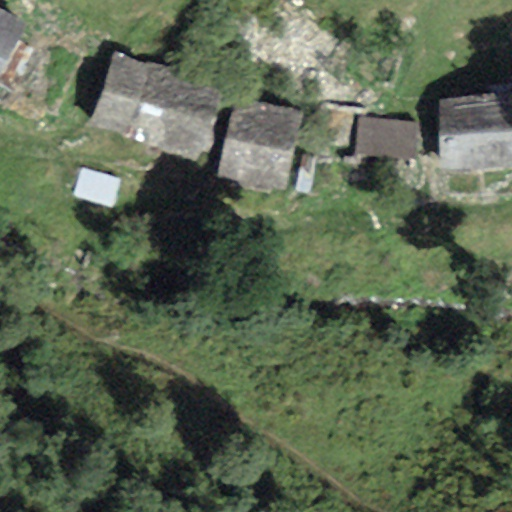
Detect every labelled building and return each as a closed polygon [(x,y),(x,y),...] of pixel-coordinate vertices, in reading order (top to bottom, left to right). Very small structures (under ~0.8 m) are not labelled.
[(283,3),(245,54),(298,92),(335,40),(283,3)] [(0,68),(24,19),(0,9),(0,68)] [(220,83),(112,49),(89,124),(196,158),(220,83)] [(511,92),(432,100),(439,172),(511,165),(511,92)] [(298,109),(229,97),(216,175),(285,186),(298,109)] [(412,128),(357,121),(351,178),(405,185),(412,128)]
